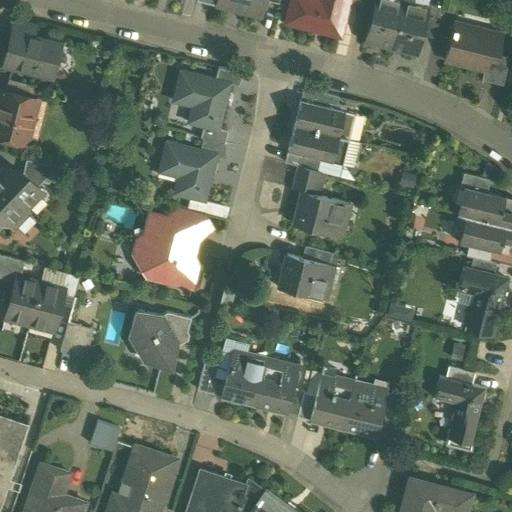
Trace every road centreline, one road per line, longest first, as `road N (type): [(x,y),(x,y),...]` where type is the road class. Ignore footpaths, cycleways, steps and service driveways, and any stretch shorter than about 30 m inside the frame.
road 1 (residential): [(353,511),(318,475),(272,449),(0,370)]
road 2 (residential): [(277,58),(432,108),(511,156)]
road 3 (residential): [(46,0),(277,58)]
road 4 (residential): [(277,58),(226,273)]
